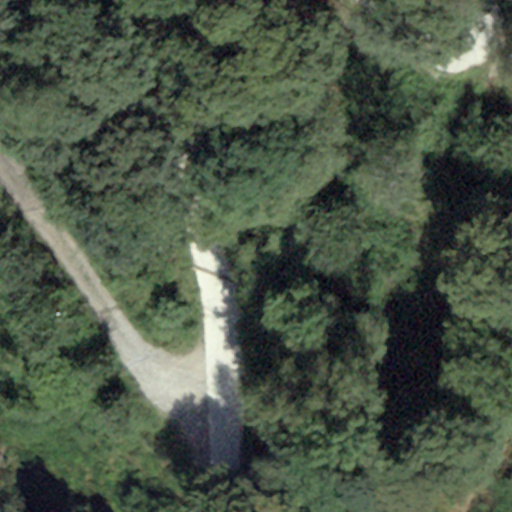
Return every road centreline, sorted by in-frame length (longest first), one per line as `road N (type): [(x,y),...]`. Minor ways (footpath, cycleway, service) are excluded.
road 1 (track): [(231,511),(191,178),(191,0)]
road 2 (track): [(0,155),(153,379),(217,381)]
road 3 (track): [(373,0),(393,29),(420,47),(448,45),(471,31),(485,0)]
